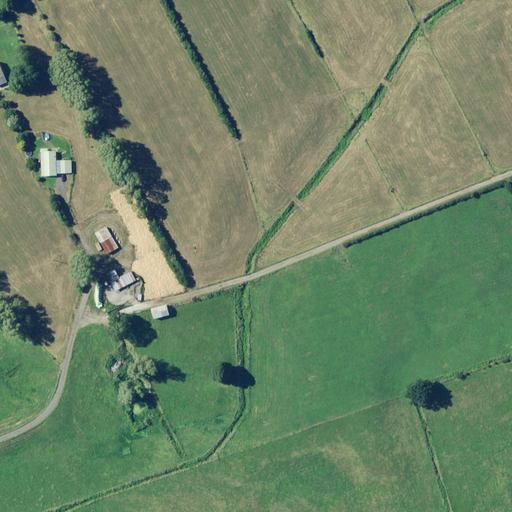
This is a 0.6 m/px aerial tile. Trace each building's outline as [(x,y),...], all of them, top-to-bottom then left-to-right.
[(48,151),(48,149),(41,149),(41,176),(57,176),(56,151),(48,151)] [(71,161),(61,161),(61,173),(71,173),(71,161)] [(118,247),(106,227),(95,233),(107,254),(118,247)] [(100,252),(95,243),(91,245),(95,254),(100,252)] [(119,277),(115,269),(110,272),(112,277),(109,278),(115,291),(135,281),(131,272),(119,277)] [(170,315),(167,305),(151,309),(154,319),(170,315)]
